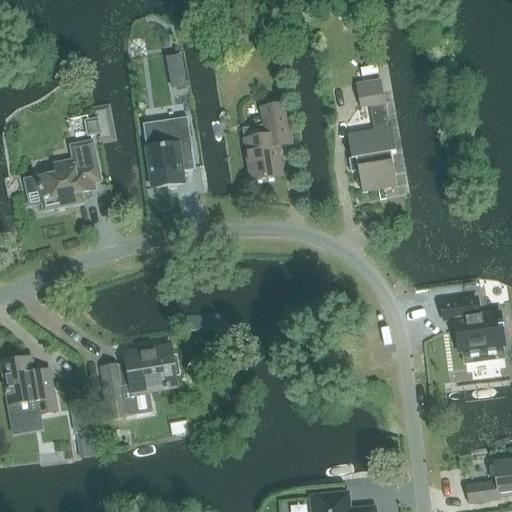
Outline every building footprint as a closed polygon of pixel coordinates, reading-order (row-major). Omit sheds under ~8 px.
[(186,77),(170,80),(172,89),(178,88),(178,91),(186,89),(185,86),(187,86),(186,77)] [(370,110),(385,107),(381,81),(357,84),(360,111),(370,110)] [(281,178),(276,149),(292,146),(285,104),(260,107),(265,138),(245,141),(252,183),(281,178)] [(100,145),(117,142),(109,105),(90,108),(92,122),(96,121),(98,135),(100,145)] [(396,154),(392,129),(389,129),(385,107),(370,110),(374,132),(347,136),(351,160),(349,161),(351,174),(358,173),(362,195),(397,188),(392,155),(396,154)] [(186,118),(141,125),(152,191),(184,186),(182,173),(193,171),(190,149),(196,149),(193,128),(187,129),(186,118)] [(92,122),(85,123),(88,137),(98,135),(96,121),(92,122)] [(57,173),(21,181),(27,208),(42,205),(43,210),(45,211),(84,204),(82,194),(94,192),(93,184),(101,183),(93,143),(72,147),(75,162),(56,166),(57,173)] [(476,300),(441,305),(444,321),(444,322),(455,321),(459,350),(463,349),(465,365),(504,359),(502,344),(499,328),(503,327),(503,323),(501,323),(501,321),(500,314),(478,317),(476,300)] [(117,367),(101,369),(107,405),(110,421),(153,414),(151,405),(149,394),(177,389),(170,346),(125,353),(127,370),(118,371),(117,367)] [(36,389),(31,359),(2,365),(11,422),(57,414),(52,386),(36,389)] [(83,400),(70,402),(72,411),(84,409),(83,400)] [(469,506),(490,503),(490,501),(511,497),(511,461),(494,464),(496,484),(467,488),(469,506)] [(348,511),(347,496),(312,500),(313,511),(373,511),(373,509),(348,511)]
